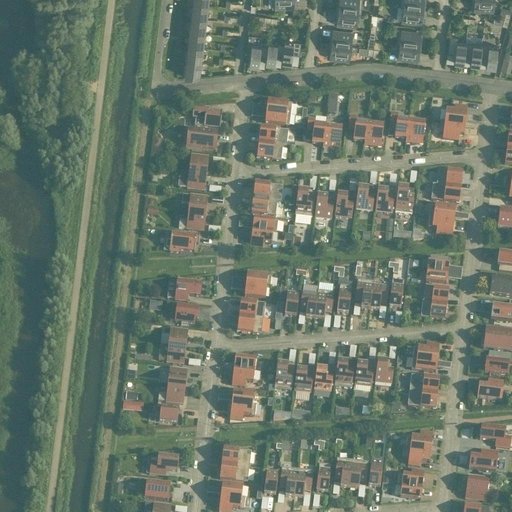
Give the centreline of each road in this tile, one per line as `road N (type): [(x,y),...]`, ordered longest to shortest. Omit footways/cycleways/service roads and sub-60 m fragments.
road 1 (residential): [(483,157),(234,174)]
road 2 (residential): [(215,344),(462,331)]
road 3 (residential): [(490,87),(372,69),(245,82)]
road 4 (residential): [(462,331),(442,508)]
road 5 (residential): [(483,157),(462,331)]
road 6 (residential): [(245,82),(158,86),(164,0)]
road 7 (residential): [(234,174),(215,344)]
road 8 (residential): [(215,344),(198,511)]
